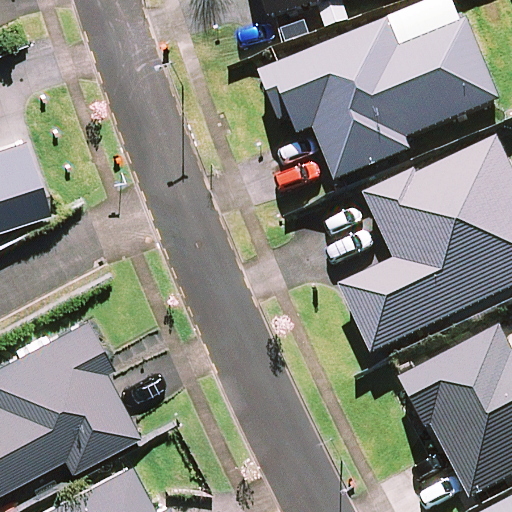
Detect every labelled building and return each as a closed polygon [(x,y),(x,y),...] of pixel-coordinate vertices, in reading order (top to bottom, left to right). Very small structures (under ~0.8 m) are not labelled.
[(345,0),(262,0),(270,23),(345,0)] [(388,29),(260,78),(285,145),(314,134),(333,183),(413,152),(409,142),(494,109),(462,28),(397,53),(388,29)] [(0,140),(0,222),(39,210),(16,135),(0,140)] [(511,290),(511,179),(495,144),(366,204),(395,266),(340,292),(370,357),(511,290)] [(103,359),(82,316),(0,356),(0,483),(36,465),(43,478),(132,434),(96,362),(103,359)] [(511,479),(511,358),(511,359),(498,336),(403,386),(465,504),(511,479)] [(153,509),(130,464),(32,511),(169,511),(165,503),(153,509)]
